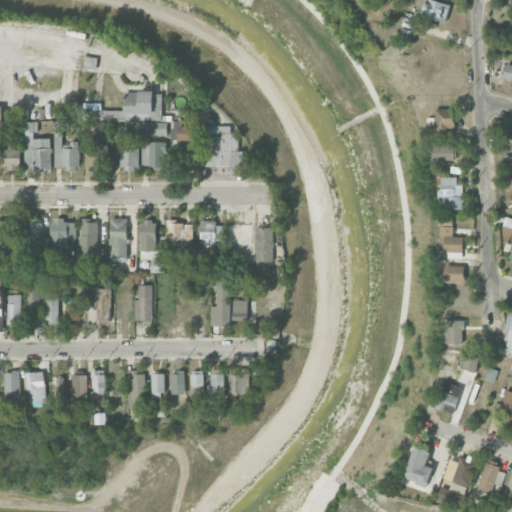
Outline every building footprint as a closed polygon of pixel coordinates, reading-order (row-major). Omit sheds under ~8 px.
[(446,22),(451,3),(435,0),(424,0),(421,16),(446,22)] [(511,79),(511,64),(504,64),(503,79),(511,79)] [(125,110),(89,110),(89,120),(163,121),(163,92),(125,91),(125,110)] [(454,132),(454,108),(435,109),(435,132),(454,132)] [(178,120),(170,121),(171,139),(178,139),(178,120)] [(52,169),(51,138),(37,138),(37,121),(25,121),(26,170),(52,169)] [(142,135),(167,136),(167,122),(143,121),(142,135)] [(195,141),(195,126),(179,126),(179,140),(195,141)] [(231,126),(201,126),(202,166),(245,165),(244,150),(239,150),(239,133),(232,133),(231,126)] [(54,166),(79,167),(80,144),(62,143),(63,132),(55,132),(54,166)] [(166,141),(141,142),(142,169),(167,168),(166,141)] [(90,168),(108,168),(109,145),(91,144),(90,168)] [(456,145),(433,145),(433,160),(456,160),(456,145)] [(4,147),(5,170),(21,169),(21,147),(4,147)] [(139,148),(122,147),(121,170),(138,170),(139,148)] [(463,184),(457,184),(457,177),(442,177),(442,188),(439,188),(439,209),(463,208),(463,184)] [(76,238),(76,222),(65,222),(65,218),(52,218),(52,248),(68,248),(68,238),(76,238)] [(128,218),(110,218),(109,259),(127,259),(128,218)] [(98,220),(80,219),(80,258),(97,258),(98,220)] [(0,247),(10,248),(11,221),(0,220),(0,247)] [(141,220),(140,258),(156,259),(157,221),(141,220)] [(464,236),(453,236),(454,220),(442,220),(441,251),(464,252),(464,236)] [(41,245),(42,222),(25,221),(24,245),(41,245)] [(193,222),(167,222),(167,242),(193,241),(193,222)] [(224,222),(201,222),(200,250),(215,250),(216,240),(224,241),(224,222)] [(273,227),(255,227),(256,262),(274,262),(273,227)] [(465,265),(445,265),(445,282),(465,282),(465,265)] [(211,325),(230,326),(231,281),(217,281),(216,306),(211,306),(211,325)] [(153,285),(139,285),(139,299),(134,299),(134,320),(153,320),(153,285)] [(40,319),(40,286),(28,286),(27,318),(40,319)] [(97,323),(109,323),(109,288),(94,288),(94,308),(97,308),(97,323)] [(47,293),(46,323),(57,324),(58,293),(47,293)] [(8,325),(21,325),(21,294),(8,294),(8,325)] [(232,320),(247,320),(248,300),(233,299),(232,320)] [(66,301),(67,320),(82,319),(82,301),(66,301)] [(443,344),(463,344),(464,320),(444,319),(443,344)] [(479,355),(463,353),(461,368),(477,370),(479,355)] [(211,369),(211,379),(205,379),(205,395),(224,394),(224,368),(211,369)] [(230,368),(230,393),(251,393),(250,368),(230,368)] [(92,370),(93,404),(106,403),(105,370),(92,370)] [(19,371),(4,371),(5,400),(20,400),(19,371)] [(27,402),(46,402),(45,371),(26,372),(27,402)] [(145,371),(127,371),(128,409),(146,409),(145,371)] [(164,395),(165,373),(152,373),(152,394),(164,395)] [(184,391),(184,373),(171,374),(172,391),(184,391)] [(191,393),(204,392),(204,373),(191,373),(191,393)] [(87,375),(72,375),(73,400),(87,400),(87,375)] [(462,387),(445,381),(436,408),(454,414),(462,387)] [(511,425),(511,391),(505,390),(496,422),(511,425)] [(427,486),(434,468),(426,465),(431,452),(416,446),(404,478),(427,486)] [(477,461),(460,457),(453,482),(470,487),(477,461)] [(506,468),(483,464),(479,491),(492,493),(493,483),(503,485),(506,468)] [(454,503),(457,491),(441,486),(438,499),(454,503)]
